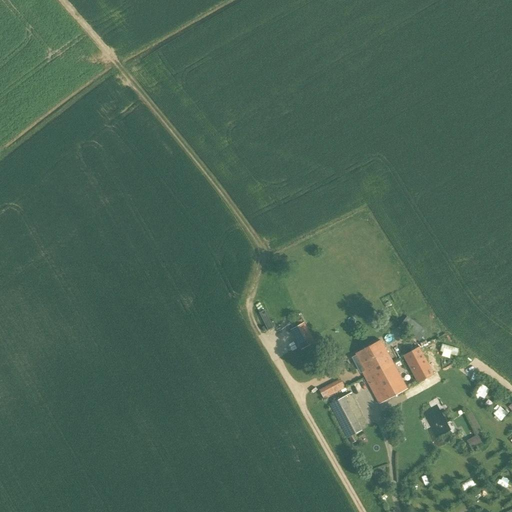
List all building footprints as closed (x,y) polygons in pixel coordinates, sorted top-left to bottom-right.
[(266,308),(259,311),(267,329),(274,326),(266,308)] [(410,332),(419,340),(427,331),(408,315),(404,320),(413,328),(410,332)] [(302,323),(292,329),(291,329),(290,330),(299,347),(301,350),(315,342),(304,322),(302,323)] [(361,372),(364,378),(387,366),(393,363),(380,340),(355,354),(364,371),(361,372)] [(402,356),(417,384),(434,375),(419,347),(402,356)] [(387,366),(364,378),(379,404),(407,389),(393,363),(387,366)] [(341,377),(319,389),(323,398),(346,385),(341,377)] [(482,385),(477,391),(484,398),(490,391),(482,385)] [(347,438),(362,431),(358,423),(343,397),(329,405),(347,438)] [(500,413),(506,407),(500,401),(494,408),(500,413)] [(481,431),(471,413),(467,416),(477,434),(481,431)] [(467,439),(470,447),(483,441),(479,433),(467,439)] [(501,457),(498,463),(504,466),(507,460),(501,457)] [(421,477),(419,486),(429,487),(430,478),(421,477)] [(469,492),(479,485),(473,477),(463,484),(469,492)] [(476,505),(484,502),(480,491),(472,495),(476,505)]
